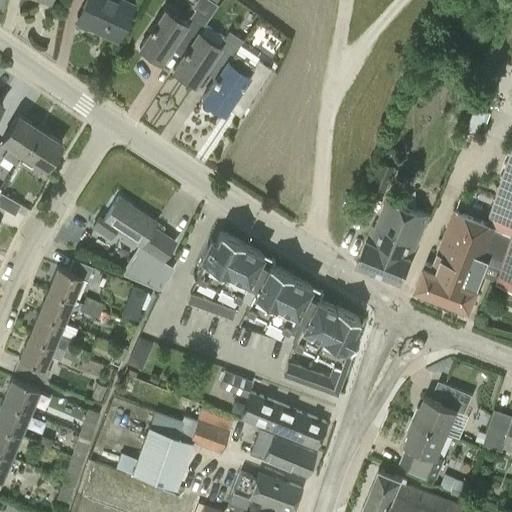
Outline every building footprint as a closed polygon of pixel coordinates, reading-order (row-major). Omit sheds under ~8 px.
[(84,0),(76,18),(100,29),(98,32),(116,40),(133,4),(125,0),(84,0)] [(195,33),(196,34),(217,4),(214,2),(215,0),(195,0),(191,6),(194,9),(183,25),(162,11),(138,45),(162,61),(170,49),(180,56),(195,33)] [(204,71),(214,78),(224,62),(226,63),(233,52),(242,40),(228,30),(217,48),(196,34),(195,33),(180,56),(172,68),(195,83),(204,71)] [(244,107),(271,69),(257,59),(253,65),(233,52),(226,63),(224,62),(214,78),(201,97),(202,97),(199,103),(201,107),(204,109),(209,109),(212,107),(213,105),(224,112),(227,108),(239,115),(244,107)] [(486,111),(474,107),(465,130),(476,135),(486,111)] [(15,164),(20,158),(40,127),(17,112),(0,138),(0,140),(8,145),(2,155),(15,164)] [(44,169),(62,141),(40,127),(20,158),(30,165),(33,161),(44,169)] [(511,150),(500,187),(486,222),(453,209),(436,252),(429,249),(423,265),(414,288),(469,310),(469,309),(478,287),(477,287),(488,260),(500,265),(495,281),(511,286),(511,150)] [(382,196),(395,164),(381,159),(368,191),(382,196)] [(0,191),(0,206),(4,208),(14,214),(20,203),(0,191)] [(160,261),(174,240),(152,225),(155,220),(117,195),(103,216),(99,214),(92,224),(110,235),(115,228),(139,244),(122,270),(161,287),(170,267),(160,261)] [(372,224),(356,263),(380,272),(400,281),(428,214),(386,197),(374,225),(372,224)] [(243,241),(220,229),(215,239),(210,237),(196,265),(201,267),(196,277),(238,299),(248,303),(268,262),(270,263),(273,258),(261,253),(262,252),(242,242),(243,241)] [(86,278),(92,266),(72,257),(67,269),(56,265),(46,288),(71,299),(81,276),(86,278)] [(244,310),(296,335),(315,297),(318,298),(322,290),(310,284),(290,274),(291,273),(270,263),(268,262),(248,303),(244,310)] [(131,284),(120,314),(136,320),(147,290),(131,284)] [(46,288),(38,309),(62,320),(71,299),(46,288)] [(195,303),(198,294),(189,291),(186,300),(195,303)] [(204,306),(207,297),(198,294),(195,303),(204,306)] [(85,295),(82,302),(100,310),(102,303),(85,295)] [(204,306),(213,309),(216,301),(207,297),(204,306)] [(332,377),(340,380),(349,356),(352,350),(349,348),(358,329),(353,327),(358,317),(339,307),(336,305),(335,307),(318,298),(315,297),(296,335),(292,343),(315,355),(333,363),(328,376),(332,377)] [(213,309),(223,313),(226,304),(216,301),(213,309)] [(100,310),(82,302),(79,309),(97,317),(100,310)] [(226,304),(223,313),(232,316),(235,307),(226,304)] [(38,309),(27,333),(80,355),(83,348),(67,342),(69,338),(57,333),(62,320),(38,309)] [(43,366),(48,354),(60,359),(61,355),(77,362),(80,355),(27,333),(18,356),(13,368),(44,381),(49,369),(43,366)] [(282,373),(290,375),(294,363),(287,361),(282,373)] [(294,363),(290,375),(298,378),(302,366),(294,363)] [(302,366),(298,378),(305,381),(310,369),(302,366)] [(217,384),(245,395),(251,380),(223,369),(217,384)] [(305,381),(313,384),(317,372),(310,369),(305,381)] [(320,387),(325,375),(317,372),(313,384),(320,387)] [(328,376),(325,375),(320,387),(328,389),(332,377),(328,376)] [(10,376),(1,398),(28,409),(38,387),(10,376)] [(336,392),(340,380),(332,377),(328,389),(336,392)] [(424,395),(413,419),(446,433),(456,409),(464,413),(472,394),(438,379),(430,397),(424,395)] [(95,383),(90,395),(100,398),(104,386),(95,383)] [(253,393),(246,409),(243,418),(242,419),(259,426),(260,423),(316,446),(326,421),(270,399),(253,393)] [(1,398),(0,399),(0,423),(19,432),(28,409),(1,398)] [(188,440),(189,441),(219,451),(233,415),(214,408),(202,403),(196,419),(188,440)] [(99,411),(86,407),(78,431),(90,435),(99,411)] [(486,431),(482,443),(482,444),(502,450),(504,442),(511,444),(511,414),(494,408),(486,431)] [(436,477),(444,459),(436,455),(446,433),(413,419),(404,442),(409,445),(402,463),(436,477)] [(0,423),(0,451),(9,455),(19,432),(0,423)] [(272,434),(273,432),(259,426),(252,442),(264,447),(261,455),(304,473),(314,451),(272,434)] [(173,487),(189,441),(188,440),(151,427),(139,458),(120,451),(114,466),(134,473),(173,487)] [(473,439),(482,443),(486,431),(477,429),(473,439)] [(78,431),(71,453),(83,457),(90,435),(78,431)] [(0,477),(9,455),(0,451),(0,477)] [(71,453),(62,478),(74,482),(83,457),(71,453)] [(406,479),(400,476),(378,467),(359,511),(460,511),(463,503),(405,482),(406,479)] [(275,511),(287,511),(288,511),(291,511),(300,486),(257,470),(255,476),(239,470),(227,501),(226,506),(240,511),(242,507),(245,508),(249,496),(277,506),(275,511)] [(441,482),(464,492),(469,482),(445,472),(441,482)] [(74,482),(62,478),(56,497),(67,501),(68,501),(74,482)] [(203,503),(200,511),(221,511),(223,509),(203,503)]
